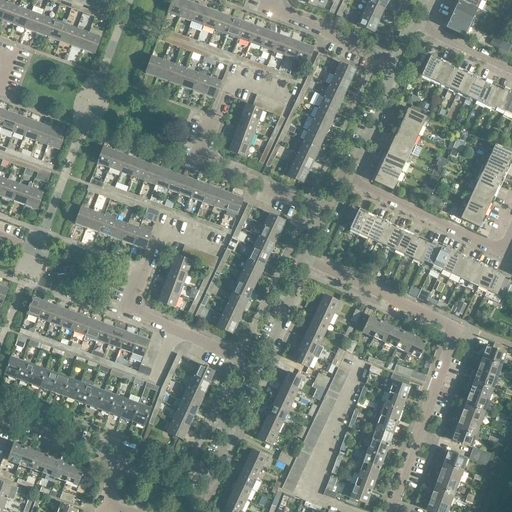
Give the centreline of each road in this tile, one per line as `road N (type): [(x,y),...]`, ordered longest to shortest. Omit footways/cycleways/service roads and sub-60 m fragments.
road 1 (residential): [(389,511),(456,327),(303,252)]
road 2 (residential): [(259,366),(132,313),(165,225)]
road 3 (residential): [(321,211),(200,157),(232,78)]
road 4 (unclassified): [(120,461),(137,457),(192,477),(213,467),(227,418),(259,366)]
road 5 (residential): [(346,179),(503,255),(511,236)]
road 6 (residential): [(391,64),(272,9),(275,0)]
road 7 (unclassified): [(120,461),(0,417)]
road 8 (unclassified): [(346,179),(389,88),(391,64)]
road 9 (unclassified): [(259,366),(303,252)]
